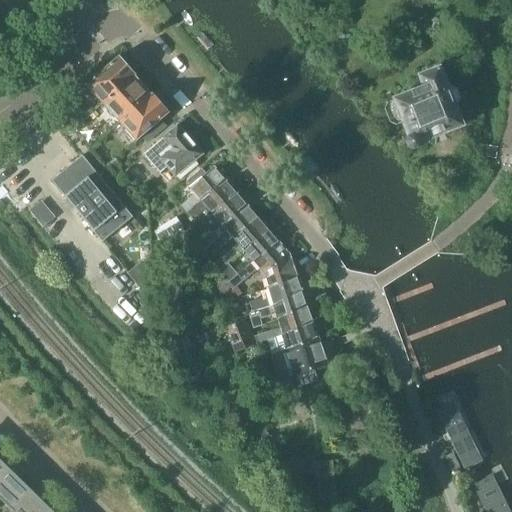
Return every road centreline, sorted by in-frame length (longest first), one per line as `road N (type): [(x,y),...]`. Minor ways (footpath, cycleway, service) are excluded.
road 1 (residential): [(363,293),(106,19)]
road 2 (residential): [(363,293),(462,227),(511,150)]
road 3 (residential): [(0,111),(106,19)]
road 4 (residential): [(89,511),(0,426)]
